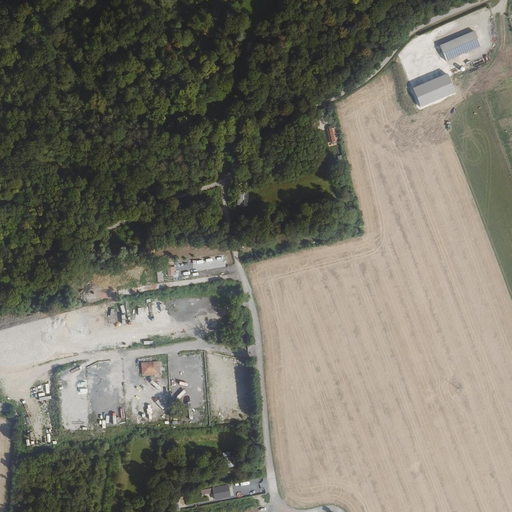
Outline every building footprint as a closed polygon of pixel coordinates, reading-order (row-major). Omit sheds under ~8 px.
[(486,44),(477,23),(431,42),(440,64),(486,44)] [(463,66),(452,71),(453,75),(465,70),(463,66)] [(225,174),(224,170),(217,170),(214,170),(216,179),(224,176),(225,174)] [(158,361),(141,363),(142,375),(159,374),(158,361)] [(223,452),(225,467),(236,466),(234,451),(223,452)] [(231,497),(229,484),(212,487),(215,500),(231,497)] [(252,487),(244,489),(246,496),(254,494),(252,487)]
